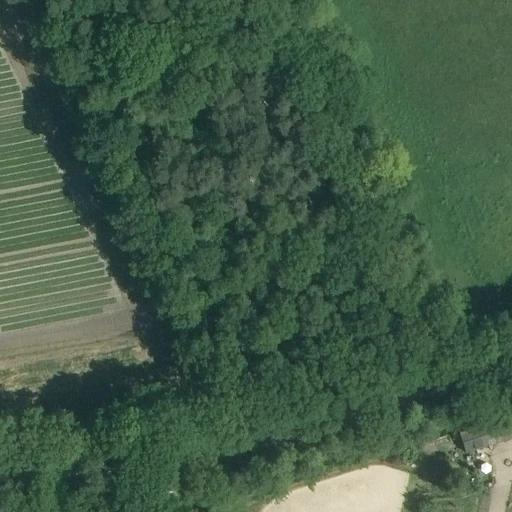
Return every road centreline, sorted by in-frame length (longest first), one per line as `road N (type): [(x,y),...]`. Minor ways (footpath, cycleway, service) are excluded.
road 1 (track): [(472,373),(175,463)]
road 2 (track): [(175,463),(0,479)]
